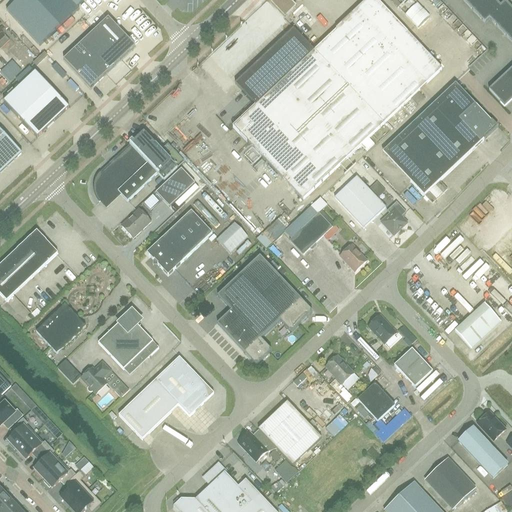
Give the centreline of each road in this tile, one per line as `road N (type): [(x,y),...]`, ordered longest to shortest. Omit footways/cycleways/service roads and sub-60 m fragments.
road 1 (unclassified): [(379,281),(474,389),(469,403),(353,511)]
road 2 (unclassified): [(254,398),(45,181)]
road 3 (secondary): [(45,181),(190,45)]
road 4 (unclassified): [(379,281),(511,149)]
road 5 (unclassified): [(254,398),(379,281)]
road 6 (unclassified): [(150,511),(153,499),(254,398)]
